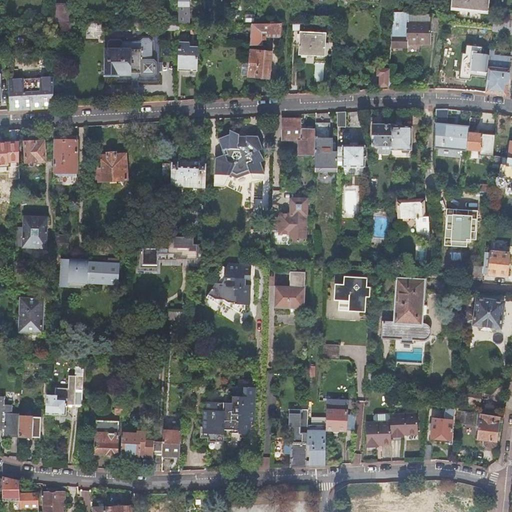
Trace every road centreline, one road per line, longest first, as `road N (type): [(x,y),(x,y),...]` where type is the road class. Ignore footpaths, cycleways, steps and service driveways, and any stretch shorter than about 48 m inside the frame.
road 1 (residential): [(511,106),(442,95),(0,121)]
road 2 (residential): [(0,465),(143,483),(323,477)]
road 3 (residential): [(323,477),(429,472),(507,483)]
road 4 (unknown): [(264,355),(264,480)]
road 5 (unknown): [(361,475),(362,355)]
